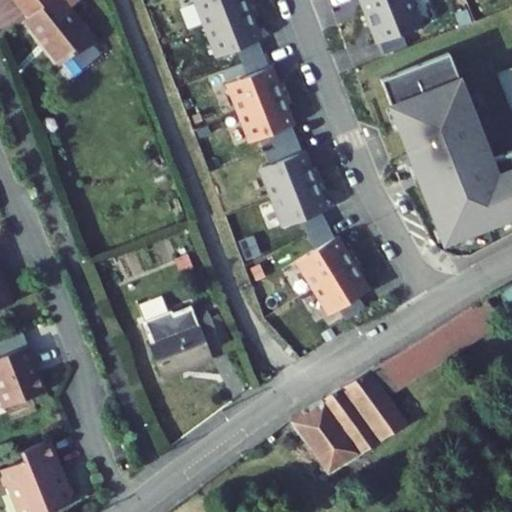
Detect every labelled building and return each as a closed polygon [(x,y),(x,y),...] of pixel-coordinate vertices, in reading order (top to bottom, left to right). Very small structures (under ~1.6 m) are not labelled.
[(18,0),(30,16),(26,19),(61,64),(93,38),(69,7),(77,1),(76,0),(18,0)] [(194,0),(217,57),(237,49),(259,40),(262,39),(246,0),(194,0)] [(361,0),(378,43),(422,26),(412,0),(361,0)] [(259,40),(237,49),(247,75),(269,67),(259,40)] [(381,78),(446,241),(511,214),(511,149),(492,158),(449,51),(381,78)] [(510,107),(511,106),(511,65),(495,72),(510,107)] [(269,67),(247,75),(227,83),(250,142),(270,134),(292,125),(295,124),(272,66),(269,67)] [(292,125),(270,134),(275,147),(288,142),(297,139),(292,125)] [(288,142),(275,147),(266,151),(271,164),(293,155),(288,142)] [(293,155),(271,164),(260,168),(283,227),(300,220),(322,212),(328,210),(305,151),(293,155)] [(322,212),(300,220),(314,250),(335,237),(322,212)] [(335,237),(314,250),(296,261),(330,315),(339,309),(359,296),(370,289),(337,236),(335,237)] [(511,282),(500,288),(508,303),(511,300),(511,282)] [(0,308),(15,302),(8,283),(0,286),(0,308)] [(366,308),(359,296),(339,309),(346,320),(366,308)] [(395,352),(369,369),(386,393),(500,320),(484,296),(446,320),(395,352)] [(192,310),(146,328),(151,342),(150,342),(164,378),(212,359),(209,354),(223,348),(221,344),(211,317),(209,313),(195,319),(192,310)] [(46,391),(28,346),(0,356),(0,397),(4,408),(46,391)] [(386,393),(369,369),(289,418),(329,474),(407,422),(386,393)] [(61,468),(49,440),(20,451),(24,460),(2,469),(3,474),(1,479),(4,486),(8,488),(9,488),(18,511),(52,511),(55,507),(70,502),(75,490),(62,484),(56,470),(61,468)]
